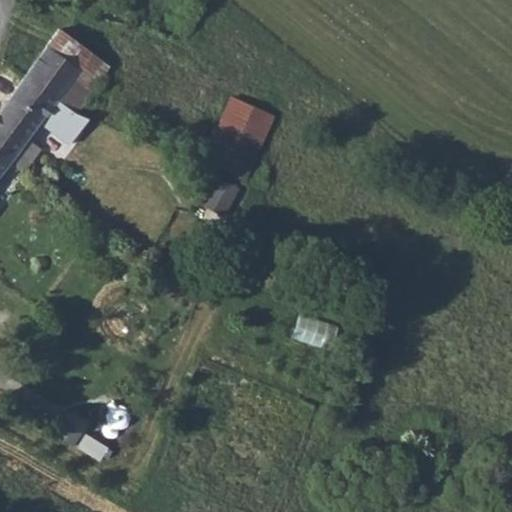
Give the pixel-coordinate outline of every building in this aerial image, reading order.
[(59,25),(25,69),(52,92),(69,104),(71,105),(109,61),(59,25)] [(25,69),(0,102),(0,147),(6,152),(52,92),(25,69)] [(249,177),(277,113),(232,93),(204,157),(249,177)] [(224,216),(240,186),(215,172),(199,202),(224,216)] [(301,312),(293,336),(328,348),(336,323),(301,312)] [(76,443),(84,427),(65,416),(56,432),(76,443)]
